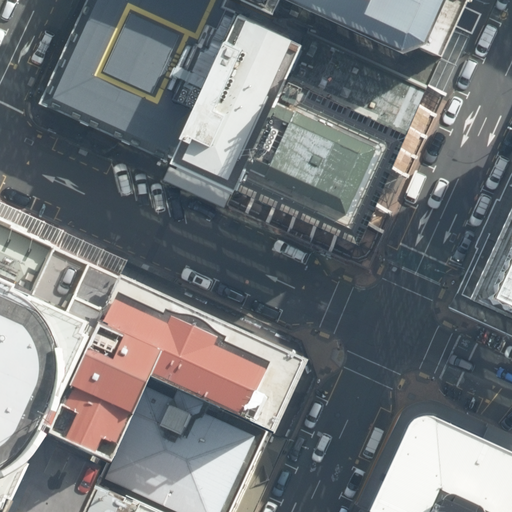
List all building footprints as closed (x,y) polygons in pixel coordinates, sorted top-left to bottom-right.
[(87,0),(40,102),(173,164),(176,157),(240,12),(245,0),(87,0)] [(308,33),(428,88),(446,50),(425,41),(409,47),(308,0),(282,0),(278,9),(258,0),(245,0),(240,12),(305,40),(308,33)] [(258,0),(278,9),(282,0),(308,0),(409,47),(425,41),(446,50),(450,51),(474,0),(258,0)] [(305,40),(240,12),(176,157),(237,185),(242,176),(291,69),(305,40)] [(308,33),(305,40),(291,69),(411,125),(428,88),(308,33)] [(291,69),(242,176),(362,231),(411,125),(291,69)] [(511,218),(472,307),(511,325),(511,218)] [(0,272),(0,273),(0,276),(30,290),(53,243),(0,219),(0,272)] [(92,315),(96,317),(117,271),(53,243),(30,290),(91,318),(92,315)] [(307,358),(117,271),(96,317),(92,315),(91,318),(39,429),(108,461),(149,372),(275,430),(307,358)] [(0,509),(39,429),(91,318),(30,290),(0,276),(0,273),(0,272),(0,509)] [(163,511),(237,511),(275,430),(149,372),(108,461),(97,482),(163,511)] [(108,461),(39,429),(0,509),(0,511),(83,511),(97,482),(108,461)] [(412,435),(376,511),(511,511),(511,465),(436,431),(428,429),(418,431),(412,435)] [(163,511),(97,482),(83,511),(163,511)]
